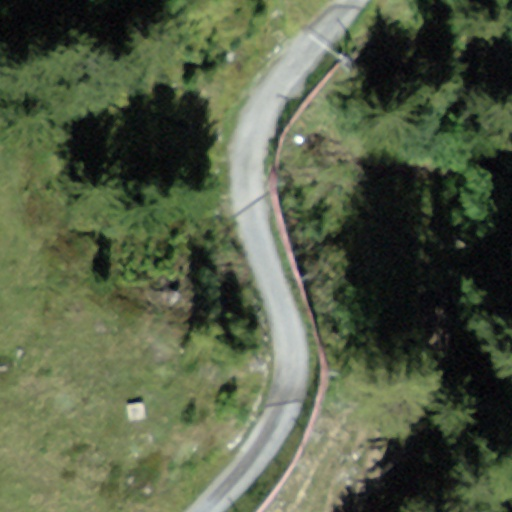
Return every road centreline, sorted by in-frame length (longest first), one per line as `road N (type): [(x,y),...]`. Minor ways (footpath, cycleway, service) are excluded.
road 1 (track): [(202,511),(264,437),(289,344),(247,201),(266,96)]
road 2 (track): [(266,96),(348,0)]
